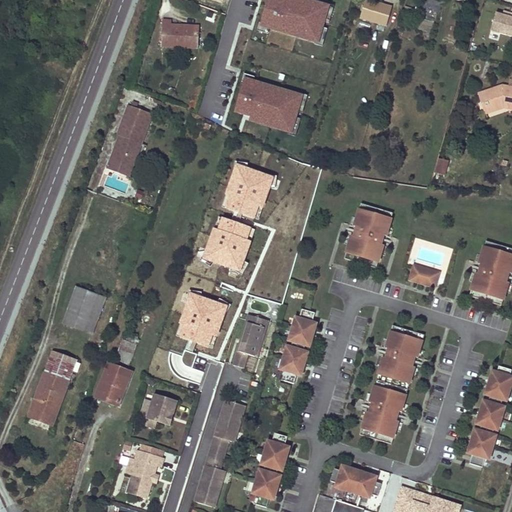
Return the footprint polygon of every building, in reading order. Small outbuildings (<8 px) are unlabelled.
[(269,0),(262,25),(321,43),(333,4),(319,0),(269,0)] [(368,0),(363,0),(356,25),(365,28),(366,21),(386,27),(392,7),(368,0)] [(503,15),(496,13),(490,30),(511,37),(511,36),(511,13),(509,13),(508,17),(503,15)] [(165,18),(161,46),(200,48),(200,24),(186,23),(173,22),(173,18),(165,18)] [(247,77),(236,110),(252,115),(251,119),(294,132),(305,94),(247,77)] [(505,105),(504,107),(511,108),(511,88),(509,87),(502,86),(483,93),(489,109),(502,104),(505,105)] [(483,93),(479,94),(485,111),(489,109),(483,93)] [(489,109),(485,111),(486,114),(504,107),(505,105),(502,104),(489,109)] [(124,137),(115,161),(133,167),(152,114),(129,105),(118,135),(119,136),(124,137)] [(119,136),(110,159),(115,161),(124,137),(119,136)] [(445,176),(449,161),(439,158),(435,173),(445,176)] [(107,167),(129,176),(133,167),(115,161),(110,159),(107,167)] [(286,169),(309,175),(311,166),(288,160),(286,169)] [(144,192),(138,190),(135,197),(141,199),(144,192)] [(386,236),(393,213),(361,204),(354,227),(355,227),(360,228),(357,238),(352,236),(351,236),(345,259),(377,269),(383,246),(382,245),(378,244),(381,235),(385,236),(386,236)] [(250,225),(212,211),(205,231),(226,238),(234,241),(243,244),(250,225)] [(289,234),(270,227),(259,263),(278,269),(289,234)] [(511,271),(511,249),(486,241),(479,264),(480,264),(484,266),(482,275),(477,274),(476,274),(469,296),(502,306),(509,283),(507,283),(503,282),(506,272),(510,273),(511,274),(511,271)] [(205,250),(192,246),(188,257),(201,261),(205,250)] [(276,275),(278,269),(259,263),(257,269),(276,275)] [(420,268),(414,266),(410,280),(435,288),(436,283),(430,281),(431,276),(419,272),(420,268)] [(430,281),(436,283),(439,274),(420,268),(419,272),(431,276),(430,281)] [(283,305),(288,286),(282,285),(279,295),(271,292),(268,301),(283,305)] [(77,287),(63,324),(86,332),(99,296),(77,287)] [(106,298),(99,296),(86,332),(92,335),(106,298)] [(255,298),(251,307),(264,313),(268,304),(255,298)] [(209,308),(189,301),(181,322),(187,324),(183,335),(180,342),(199,348),(206,330),(202,329),(203,325),(209,308)] [(315,313),(302,309),(299,320),(296,319),(289,341),(294,342),(292,348),(287,347),(281,370),(284,371),(281,380),(294,384),(297,374),(301,376),(308,353),(303,352),(305,346),(310,347),(316,325),(312,323),(315,313)] [(266,321),(248,315),(246,323),(248,324),(242,344),(240,343),(233,365),(243,369),(248,355),(255,357),(258,346),(261,347),(265,332),(262,331),(266,321)] [(181,322),(177,333),(183,335),(187,324),(181,322)] [(240,343),(242,344),(248,324),(246,323),(240,343)] [(424,335),(393,326),(386,349),(387,349),(391,350),(388,360),(384,359),(383,358),(369,403),(371,403),(375,405),(372,414),(368,413),(366,412),(360,435),(391,445),(398,422),(397,422),(392,420),(395,411),(400,412),(401,412),(414,368),(413,367),(409,366),(411,356),(416,358),(417,358),(424,335)] [(137,340),(130,338),(128,345),(121,343),(116,359),(129,366),(133,357),(137,340)] [(53,351),(29,417),(52,425),(73,370),(77,371),(80,364),(76,362),(77,360),(53,351)] [(109,364),(95,397),(118,406),(131,372),(109,364)] [(511,370),(499,366),(497,373),(492,372),(486,395),(490,396),(488,403),(484,401),(477,424),(481,426),(479,431),(475,430),(468,453),(472,454),(470,463),(483,467),(485,458),(490,460),(497,437),(493,435),(494,430),(499,431),(506,408),(501,407),(503,400),(508,401),(511,387),(511,377),(510,377),(511,370)] [(176,403),(155,396),(148,419),(157,422),(164,424),(167,414),(172,416),(176,403)] [(243,406),(226,401),(223,409),(226,410),(220,429),(217,428),(212,444),(226,448),(229,441),(232,442),(235,431),(238,432),(242,418),(240,417),(243,406)] [(217,428),(220,429),(226,410),(223,409),(217,428)] [(169,425),(172,416),(167,414),(164,424),(169,425)] [(157,422),(148,419),(145,426),(155,429),(157,422)] [(287,437),(274,434),(272,443),(268,442),(261,465),(266,466),(264,472),(260,471),(253,494),(257,495),(254,504),(267,508),(269,498),(274,500),(280,477),(276,476),(278,470),(282,471),(289,448),(284,447),(287,437)] [(124,448),(129,449),(132,442),(126,440),(124,448)] [(208,457),(222,462),(226,448),(212,444),(208,457)] [(511,463),(511,453),(493,451),(492,461),(511,463)] [(130,458),(125,473),(132,476),(127,492),(147,498),(151,484),(154,476),(157,467),(160,468),(163,460),(137,452),(135,460),(130,458)] [(197,494),(195,502),(214,508),(222,483),(220,482),(223,471),(220,470),(222,462),(208,457),(203,473),(206,474),(200,494),(197,494)] [(376,478),(342,467),(341,471),(334,469),(330,481),(337,483),(336,487),(370,498),(371,494),(377,496),(381,484),(375,482),(376,478)] [(197,494),(200,494),(206,474),(203,473),(197,494)] [(434,498),(402,488),(401,491),(433,501),(434,498)] [(457,511),(460,507),(434,498),(433,501),(401,491),(394,511),(396,511),(457,511)] [(357,511),(359,508),(336,500),(331,511),(357,511)]
